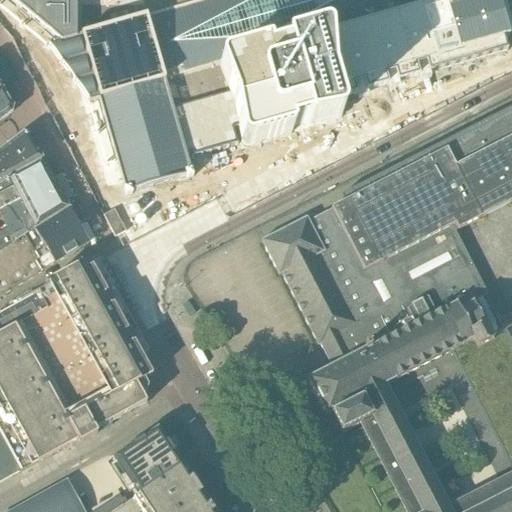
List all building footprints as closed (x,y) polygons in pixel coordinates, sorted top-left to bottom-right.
[(4,0),(57,43),(47,45),(89,104),(98,101),(123,191),(125,197),(186,180),(192,178),(186,157),(190,156),(190,157),(191,159),(237,146),(233,130),(247,126),(253,147),(289,136),(290,136),(291,135),(291,134),(290,130),(307,125),(308,125),(308,126),(309,126),(310,126),(311,126),(309,119),(340,110),(337,101),(506,52),(503,40),(508,38),(496,0),(437,0),(423,4),(421,5),(417,0),(4,0)] [(0,91),(0,121),(11,113),(13,107),(3,90),(0,91)] [(511,511),(511,311),(499,318),(455,232),(511,202),(511,107),(342,196),(345,202),(331,209),(333,214),(322,220),(320,216),(308,222),(306,218),(260,241),(279,276),(281,275),(318,346),(320,345),(322,349),(315,352),(322,366),(329,362),(331,366),(306,379),(326,418),(331,415),(341,433),(360,423),(406,511),(511,511)] [(10,144),(0,151),(0,183),(8,178),(41,159),(40,157),(39,158),(29,139),(21,138),(11,145),(10,144)] [(0,250),(14,242),(68,208),(41,159),(8,178),(0,183),(0,215),(11,236),(0,242),(0,250)] [(0,250),(0,268),(13,289),(87,244),(68,208),(14,242),(0,250)] [(0,483),(77,441),(79,445),(97,435),(95,432),(146,403),(136,384),(152,376),(101,283),(88,260),(46,283),(48,287),(2,312),(0,313),(0,483)] [(0,297),(13,289),(0,268),(0,297)] [(125,450),(113,458),(138,495),(166,476),(182,465),(158,428),(157,428),(125,450)] [(148,511),(175,511),(202,494),(201,493),(182,465),(138,495),(148,511)] [(202,494),(175,511),(213,511),(214,511),(213,511),(214,511),(209,504),(208,504),(202,494)] [(93,511),(109,511),(124,503),(124,504),(127,502),(124,497),(122,498),(120,495),(93,511)] [(48,511),(39,496),(9,511),(82,511),(79,506),(67,511),(48,511)]
